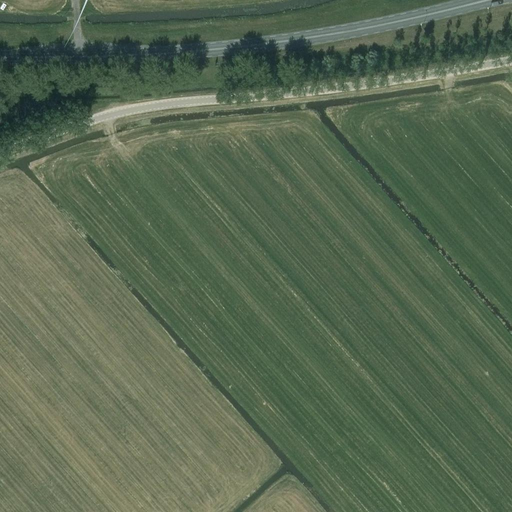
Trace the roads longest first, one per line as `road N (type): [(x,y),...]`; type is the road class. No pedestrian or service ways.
road 1 (unclassified): [(0,158),(115,116),(511,59)]
road 2 (primary): [(280,43),(169,55),(0,52)]
road 3 (primary): [(280,43),(491,0)]
